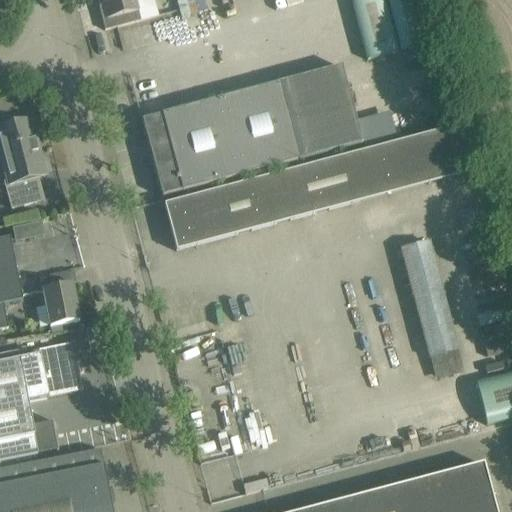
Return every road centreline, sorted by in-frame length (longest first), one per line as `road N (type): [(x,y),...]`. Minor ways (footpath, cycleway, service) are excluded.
road 1 (unclassified): [(184,511),(65,43)]
road 2 (track): [(511,212),(445,0)]
